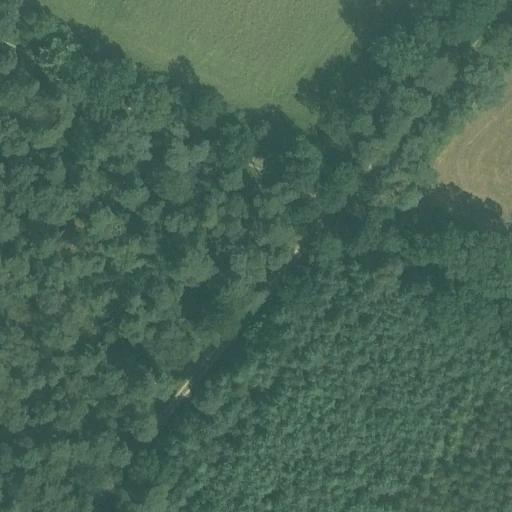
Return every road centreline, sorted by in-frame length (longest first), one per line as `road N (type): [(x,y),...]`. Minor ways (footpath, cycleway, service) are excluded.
road 1 (track): [(341,205),(87,511)]
road 2 (track): [(0,39),(341,205)]
road 3 (track): [(511,0),(341,205)]
road 4 (track): [(341,205),(511,288)]
